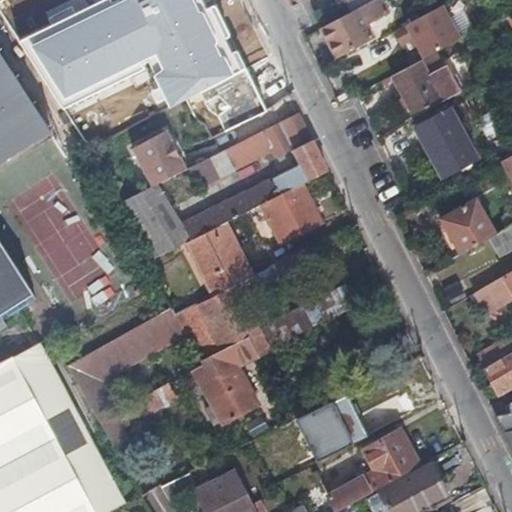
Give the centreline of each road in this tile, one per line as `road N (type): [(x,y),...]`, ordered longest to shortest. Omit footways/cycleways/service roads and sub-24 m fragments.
road 1 (residential): [(511,485),(269,0)]
road 2 (unknown): [(274,9),(108,96)]
